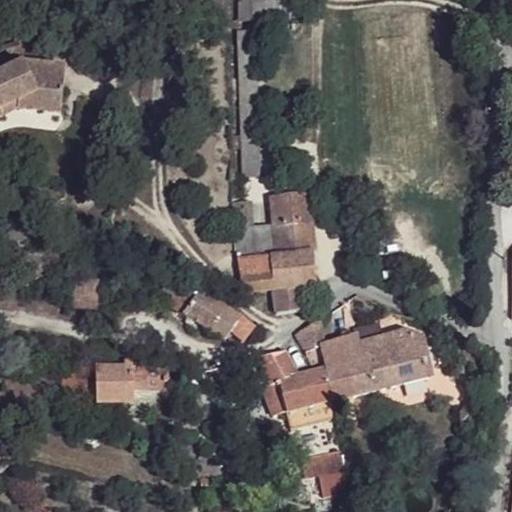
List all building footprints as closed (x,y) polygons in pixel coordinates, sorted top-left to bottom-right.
[(234,0),(235,25),(294,23),(294,7),(281,0),(234,0)] [(252,34),(238,35),(243,177),(256,177),(252,34)] [(0,77),(0,113),(13,108),(14,113),(56,119),(61,74),(20,69),(0,77)] [(307,209),(306,198),(267,200),(268,212),(307,209)] [(245,203),(234,203),(234,214),(245,213),(245,203)] [(308,223),(307,209),(268,212),(269,226),(308,223)] [(234,231),(245,231),(245,213),(234,214),(234,231)] [(311,255),(308,223),(269,226),(269,229),(272,259),(311,255)] [(265,260),(272,259),(269,229),(245,231),(234,231),(235,261),(265,260)] [(298,291),(313,290),(311,255),(272,259),(265,260),(268,293),(298,291)] [(238,295),(268,293),(265,260),(235,261),(238,295)] [(250,332),(252,329),(202,294),(205,288),(187,275),(165,307),(223,344),(227,337),(240,345),(250,332)] [(314,304),(313,290),(298,291),(299,305),(314,304)] [(299,305),(298,291),(268,293),(270,317),(299,315),(299,305)] [(323,349),(319,323),(295,336),(305,356),(322,353),(324,353),(323,349)] [(394,338),(391,327),(355,336),(357,346),(394,338)] [(333,405),(426,382),(416,338),(406,334),(394,338),(357,346),(346,349),(350,367),(325,375),(333,405)] [(346,349),(344,343),(323,349),(324,353),(322,353),(325,362),(322,363),(325,375),(350,367),(346,349)] [(325,362),(322,353),(305,356),(309,365),(322,363),(325,362)] [(285,416),(333,405),(325,375),(296,382),(284,361),(257,364),(271,388),(279,387),(285,416)] [(132,395),(132,369),(67,370),(67,403),(94,403),(94,408),(131,407),(132,395)] [(165,396),(166,371),(132,369),(132,395),(165,396)] [(223,370),(209,374),(212,384),(225,380),(223,370)] [(271,388),(262,391),(273,420),(285,416),(279,387),(271,388)] [(291,435),(337,424),(333,405),(285,416),(291,435)] [(480,430),(478,411),(468,412),(460,420),(461,431),(480,430)] [(27,427),(25,437),(41,438),(42,428),(27,427)] [(345,456),(330,459),(331,477),(348,474),(345,456)] [(330,459),(304,464),(307,481),(331,477),(330,459)]
